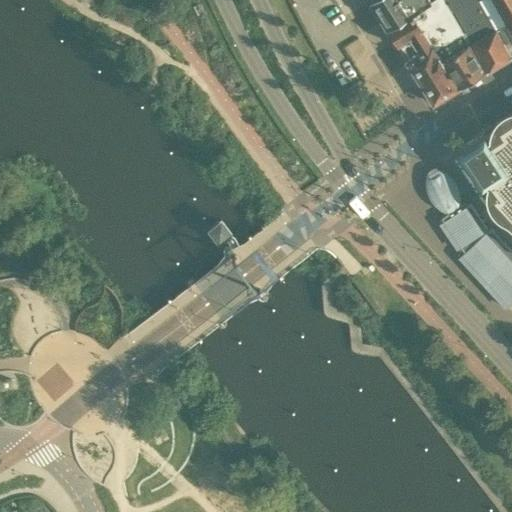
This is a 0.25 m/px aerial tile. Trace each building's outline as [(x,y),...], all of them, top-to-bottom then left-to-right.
[(370,0),(369,1),(385,27),(410,11),(428,0),(370,0)] [(428,0),(410,11),(431,45),(442,61),(470,44),(445,0),(428,0)] [(445,0),(470,44),(485,71),(510,56),(478,0),(445,0)] [(511,0),(493,0),(511,33),(511,0)] [(431,45),(410,11),(385,27),(405,61),(431,45)] [(470,44),(442,61),(458,88),(485,71),(470,44)] [(442,61),(431,45),(405,61),(432,104),(456,89),(458,88),(442,61)] [(511,111),(454,150),(480,189),(488,198),(488,199),(511,224),(511,111)] [(450,178),(445,172),(438,169),(427,174),(426,182),(427,190),(430,197),(434,203),(440,208),(446,212),(447,213),(441,217),(441,218),(436,221),(457,253),(455,255),(503,308),(508,304),(511,300),(511,251),(491,228),(488,230),(469,203),(466,205),(464,202),(457,206),(458,199),(457,191),(455,184),(450,178)] [(211,229),(218,238),(228,231),(220,222),(211,229)] [(0,388),(13,387),(12,379),(0,380),(0,388)]
